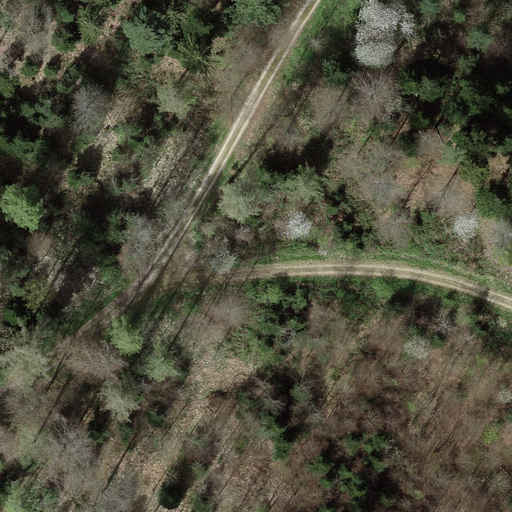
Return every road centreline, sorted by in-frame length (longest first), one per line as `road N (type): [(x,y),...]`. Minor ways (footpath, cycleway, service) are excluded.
road 1 (track): [(329,0),(154,267),(84,348),(0,409)]
road 2 (track): [(154,267),(401,256),(511,310)]
